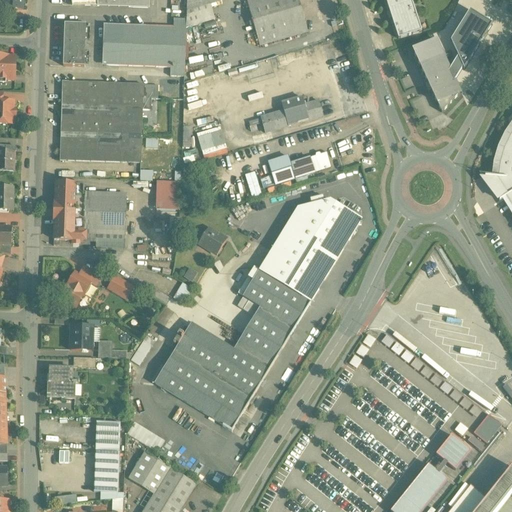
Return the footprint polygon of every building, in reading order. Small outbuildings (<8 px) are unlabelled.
[(23,0),(3,0),(3,10),(22,11),(23,0)] [(149,0),(98,0),(98,6),(99,7),(99,6),(149,8),(149,0)] [(187,0),(186,20),(186,29),(215,20),(210,3),(219,0),(187,0)] [(298,0),(246,0),(260,47),(308,33),(298,0)] [(421,32),(411,0),(385,0),(398,40),(421,32)] [(462,68),(464,70),(492,24),(470,11),(451,42),(458,57),(449,70),(454,81),(462,68)] [(186,20),(174,19),(173,28),(174,28),(173,68),(170,68),(170,77),(185,78),(186,29),(186,20)] [(86,26),(65,25),(63,67),(84,68),(86,26)] [(173,28),(108,26),(104,29),(103,62),(106,66),(170,68),(173,68),(174,28),(173,28)] [(436,41),(413,51),(429,86),(442,114),(460,94),(454,81),(449,70),(436,41)] [(8,57),(0,56),(0,80),(15,81),(15,58),(8,58),(8,57)] [(143,86),(63,83),(60,161),(141,164),(143,111),(151,111),(151,100),(157,100),(158,86),(143,86)] [(10,93),(0,92),(0,101),(2,102),(3,93),(10,93)] [(2,102),(0,101),(0,124),(13,125),(13,117),(16,117),(16,111),(13,110),(13,102),(2,102)] [(319,102),(261,119),(265,134),(323,117),(319,102)] [(511,134),(510,137),(504,150),(500,164),(498,178),(485,177),(485,178),(493,179),(505,197),(499,201),(500,201),(505,198),(505,199),(506,198),(511,208),(511,134)] [(14,147),(0,146),(0,171),(14,172),(14,147)] [(315,157),(309,159),(314,174),(331,169),(326,153),(321,155),(319,153),(315,154),(315,157)] [(287,158),(268,164),(272,177),(260,180),(263,190),(295,180),(290,165),(287,158)] [(309,159),(290,165),(295,180),(314,174),(309,159)] [(84,186),(56,185),(56,204),(55,204),(55,209),(56,210),(56,215),(54,217),(54,222),(55,222),(54,240),(60,241),(85,242),(86,234),(84,234),(85,194),(84,194),(84,186)] [(13,188),(0,187),(0,211),(13,212),(13,188)] [(126,196),(85,194),(84,234),(86,234),(85,242),(98,242),(98,235),(125,236),(126,196)] [(255,317),(234,351),(192,324),(189,329),(184,326),(171,347),(176,350),(155,384),(223,426),(223,427),(232,432),(362,220),(331,201),(298,209),(259,272),(253,269),(238,294),(243,297),(238,307),(255,317)] [(0,244),(11,245),(12,228),(0,227),(0,244)] [(218,236),(209,230),(199,245),(217,256),(227,240),(219,235),(218,236)] [(11,245),(0,244),(0,253),(11,255),(11,245)] [(101,277),(84,268),(79,276),(91,283),(96,286),(101,277)] [(197,275),(190,270),(185,278),(192,283),(197,275)] [(75,274),(69,285),(68,285),(60,300),(76,309),(83,296),(84,296),(91,283),(79,276),(75,274)] [(133,288),(116,278),(109,289),(126,300),(133,288)] [(93,328),(71,327),(71,338),(74,338),(73,351),(92,352),(93,328)] [(155,342),(147,336),(131,361),(139,367),(155,342)] [(112,346),(101,345),(100,360),(112,360),(112,346)] [(70,371),(49,371),(49,384),(51,384),(50,396),(64,397),(64,400),(75,400),(75,383),(70,383),(70,371)] [(473,434),(486,445),(502,427),(489,416),(477,429),(473,434)] [(120,424),(96,423),(94,493),(102,493),(118,494),(120,424)] [(168,444),(138,425),(131,437),(161,456),(168,444)] [(452,437),(436,456),(455,471),(471,452),(452,437)] [(170,470),(145,454),(129,480),(154,496),(170,470)] [(428,466),(391,511),(422,511),(447,482),(428,466)] [(5,469),(0,468),(0,486),(1,487),(6,487),(6,479),(8,479),(8,469),(6,469),(5,469)] [(511,511),(511,468),(511,469),(485,500),(475,511),(511,511)] [(154,496),(144,511),(179,511),(196,485),(170,470),(154,496)] [(470,488),(450,511),(475,511),(485,500),(470,488)] [(9,511),(9,502),(0,502),(0,511),(9,511)]
